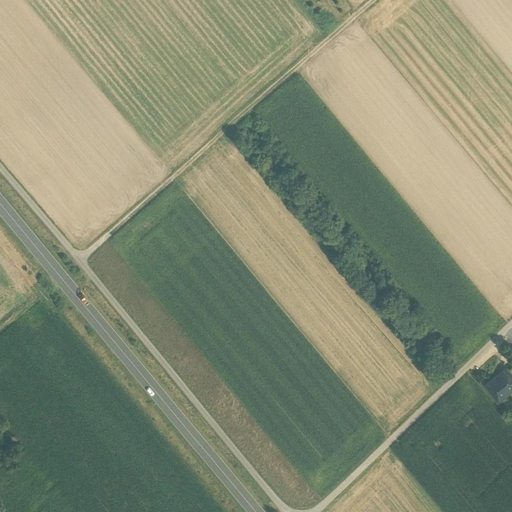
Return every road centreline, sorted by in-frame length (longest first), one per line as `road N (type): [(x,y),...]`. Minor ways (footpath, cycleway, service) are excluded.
road 1 (track): [(386,0),(245,111),(79,259)]
road 2 (secondary): [(252,511),(0,206)]
road 3 (track): [(286,511),(79,259)]
road 4 (track): [(511,326),(317,511)]
road 5 (track): [(79,259),(0,164)]
